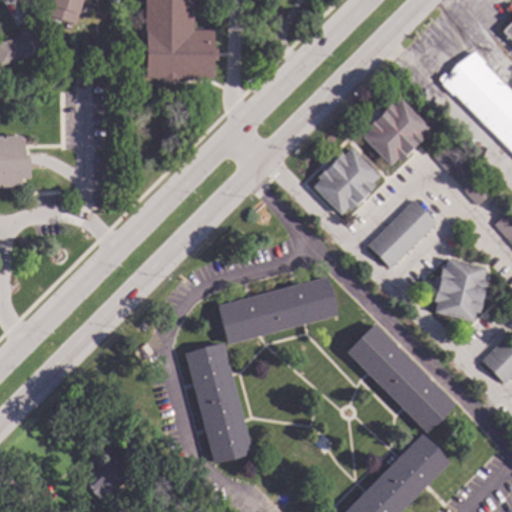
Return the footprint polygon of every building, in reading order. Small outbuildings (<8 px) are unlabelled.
[(79,0),(73,24),(42,15),(46,0),(79,0)] [(191,0),(191,29),(211,29),(211,78),(175,78),(175,81),(160,81),(160,78),(141,77),(141,0),(191,0)] [(511,41),(500,30),(511,19),(510,18),(511,16),(503,8),(510,1),(511,3),(511,41)] [(41,52),(0,64),(0,41),(17,36),(16,31),(33,25),(41,52)] [(482,62),(481,63),(511,94),(511,154),(451,93),(450,95),(438,84),(440,83),(436,79),(442,73),(444,76),(452,65),(471,51),(482,62)] [(427,126),(419,134),(421,136),(398,160),(395,157),(388,164),(359,136),(367,129),(364,126),(388,102),(391,105),(398,97),(427,126)] [(0,138),(1,138),(1,135),(17,135),(17,138),(20,138),(20,158),(26,158),(26,179),(18,179),(18,185),(15,185),(15,186),(0,186),(0,138)] [(489,192),(476,204),(432,155),(446,143),(489,192)] [(377,175),(370,182),(372,185),(348,209),(346,207),(338,214),(310,186),(317,179),(314,176),(339,151),(341,154),(349,147),(377,175)] [(434,222),(388,268),(365,244),(411,199),(434,222)] [(511,217),(511,245),(492,223),(506,211),(511,217)] [(484,267),(481,278),(485,279),(477,312),(473,311),(470,321),(432,311),(434,302),(430,301),(439,266),(442,267),(445,257),(484,267)] [(334,315),(225,344),(215,305),(324,276),(334,315)] [(452,404),(423,432),(343,352),(372,323),(452,404)] [(511,347),(511,373),(502,383),(479,360),(502,337),(511,347)] [(249,453),(210,463),(181,353),(220,343),(249,453)] [(149,402),(145,409),(133,401),(138,394),(149,402)] [(333,442),(322,453),(324,455),(314,465),(313,463),(311,465),(297,451),(299,449),(297,448),(307,438),(308,439),(319,428),(333,442)] [(447,462),(397,511),(339,511),(418,433),(447,462)] [(127,475),(113,489),(111,487),(98,499),(82,482),(108,456),(127,475)]
